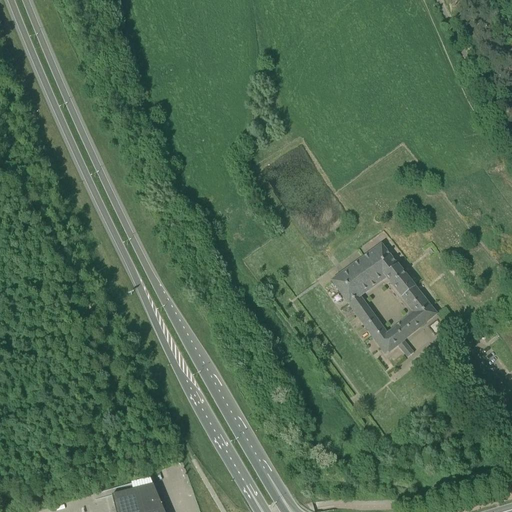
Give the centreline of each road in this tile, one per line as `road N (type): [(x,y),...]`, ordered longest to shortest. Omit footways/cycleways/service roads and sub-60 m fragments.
road 1 (primary): [(8,0),(164,342),(255,502)]
road 2 (primary): [(275,488),(149,268),(27,0)]
